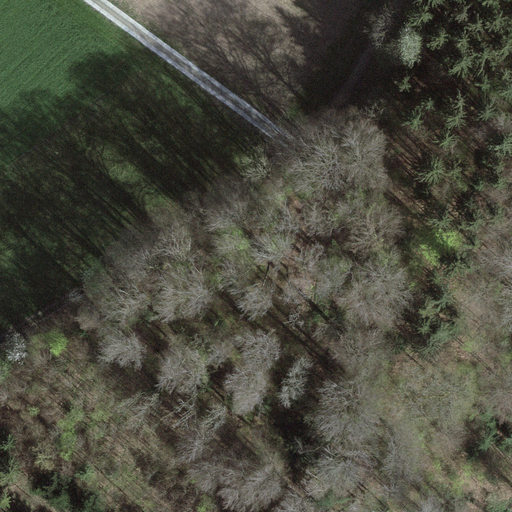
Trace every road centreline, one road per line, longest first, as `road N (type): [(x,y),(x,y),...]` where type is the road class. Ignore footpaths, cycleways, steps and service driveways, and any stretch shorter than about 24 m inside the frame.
road 1 (track): [(0,355),(285,136)]
road 2 (track): [(96,0),(285,136)]
road 3 (track): [(381,0),(285,136)]
